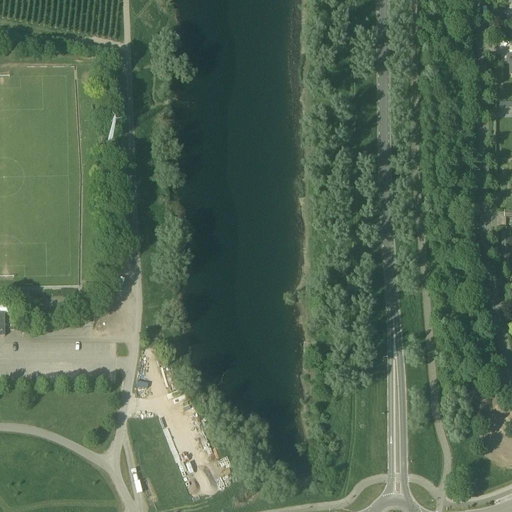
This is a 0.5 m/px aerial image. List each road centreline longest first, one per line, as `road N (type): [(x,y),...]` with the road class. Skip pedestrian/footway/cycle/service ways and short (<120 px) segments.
road 1 (unclassified): [(122,426),(140,319),(124,42)]
road 2 (residential): [(511,377),(486,243),(482,0)]
road 3 (secondary): [(394,341),(382,0)]
road 4 (secondary): [(406,503),(394,341)]
road 5 (secondary): [(394,341),(388,500)]
road 6 (residential): [(0,426),(60,437),(116,469)]
